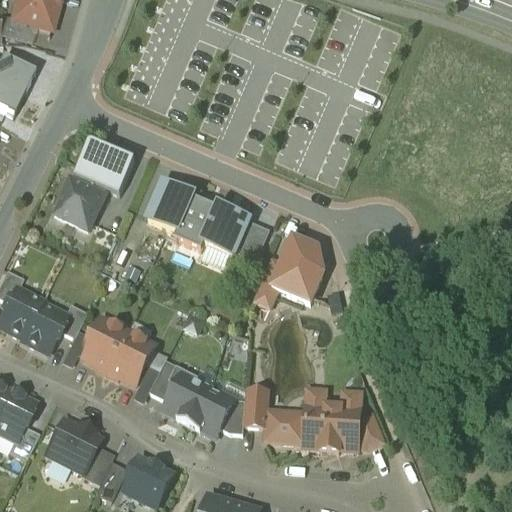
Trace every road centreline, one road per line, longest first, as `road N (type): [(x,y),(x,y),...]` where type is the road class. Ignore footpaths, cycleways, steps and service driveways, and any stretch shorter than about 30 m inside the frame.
road 1 (residential): [(0,357),(200,468),(369,511)]
road 2 (residential): [(65,107),(350,228)]
road 3 (residential): [(65,107),(0,240)]
